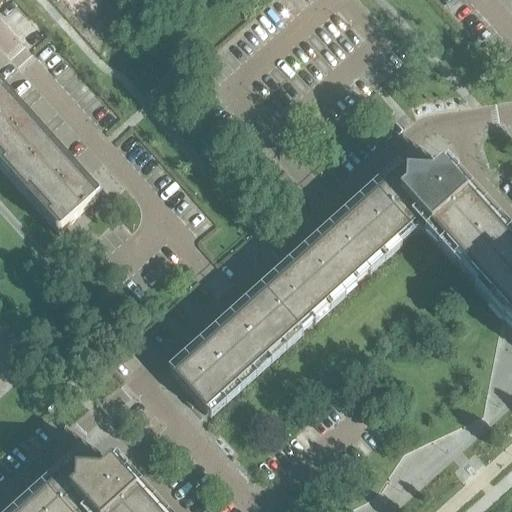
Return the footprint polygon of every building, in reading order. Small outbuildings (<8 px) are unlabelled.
[(0,170),(59,237),(100,200),(0,88),(0,170)] [(403,174),(389,186),(422,223),(508,319),(511,315),(511,249),(442,171),(432,180),(407,178),(403,174)] [(422,223),(389,186),(174,381),(187,396),(187,405),(192,410),(197,406),(207,416),(422,223)] [(59,484),(84,511),(150,511),(110,468),(101,477),(78,477),(73,471),(59,484)] [(84,511),(59,484),(27,511),(84,511)]
